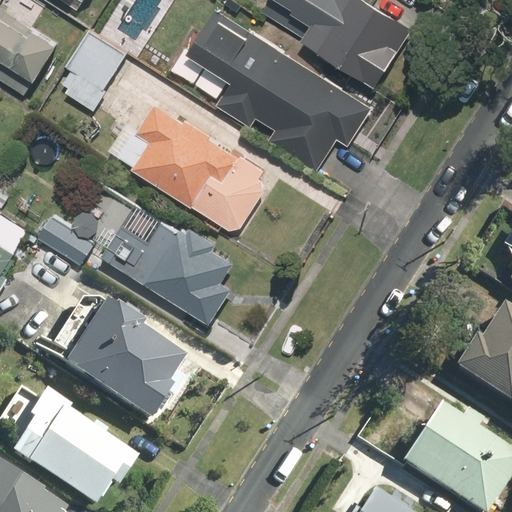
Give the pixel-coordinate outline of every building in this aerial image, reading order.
[(371,0),(278,0),(293,9),(291,12),(312,26),(303,41),(374,87),(413,27),(371,0)] [(0,60),(1,59),(34,79),(57,42),(0,6),(0,60)] [(187,52),(230,79),(215,103),(251,126),(256,118),(274,129),(268,139),(318,170),(339,137),(350,144),(373,107),(215,8),(187,52)] [(90,33),(68,67),(73,70),(63,85),(68,87),(64,94),(92,111),(127,55),(90,33)] [(107,152),(226,228),(242,227),(273,179),(157,104),(139,132),(125,123),(107,152)] [(33,191),(28,191),(25,192),(23,194),(21,195),(19,197),(18,200),(17,202),(17,205),(17,207),(17,210),(18,212),(20,215),(21,217),(23,218),(25,220),(28,221),(31,221),(33,221),(36,221),(38,220),(41,219),(43,217),(44,216),(46,213),(47,211),(48,208),(48,206),(47,203),(47,201),(46,198),(44,196),(42,194),(40,193),(38,192),(35,191),(33,191)] [(212,250),(217,242),(186,223),(180,233),(136,205),(103,255),(208,322),(229,291),(217,284),(231,262),(212,250)] [(29,225),(0,208),(0,234),(17,245),(29,225)] [(53,213),(37,237),(79,266),(95,243),(53,213)] [(0,275),(15,249),(0,240),(0,275)] [(133,336),(137,329),(100,306),(60,370),(148,425),(169,392),(163,388),(178,364),(133,336)] [(511,315),(499,307),(486,327),(477,321),(447,367),(482,389),(511,407),(511,315)] [(8,457),(92,509),(107,485),(116,491),(134,462),(41,404),(8,457)] [(511,468),(499,460),(506,451),(474,430),(478,423),(464,414),(460,421),(437,406),(399,464),(472,511),(488,511),(511,475),(511,468)] [(64,511),(0,470),(0,511),(64,511)] [(393,492),(386,504),(367,492),(354,511),(409,511),(414,505),(393,492)]
